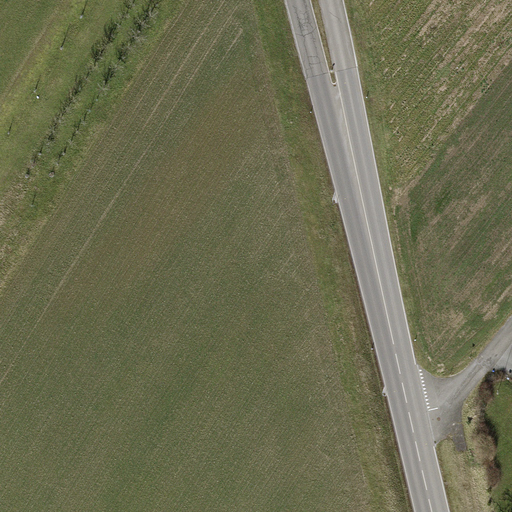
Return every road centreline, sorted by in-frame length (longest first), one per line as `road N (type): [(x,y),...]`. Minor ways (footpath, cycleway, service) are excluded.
road 1 (primary): [(432,511),(343,114)]
road 2 (primary): [(298,0),(318,75),(343,114)]
